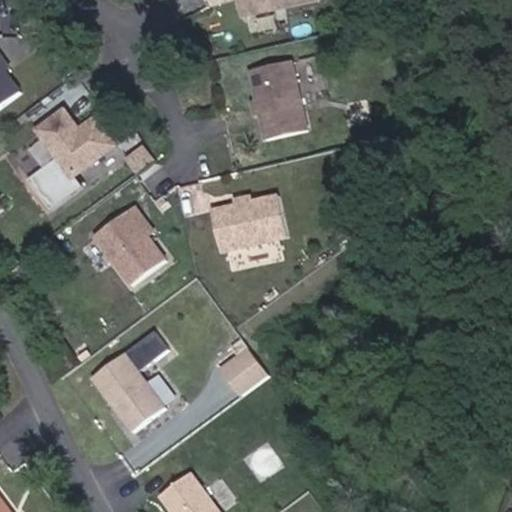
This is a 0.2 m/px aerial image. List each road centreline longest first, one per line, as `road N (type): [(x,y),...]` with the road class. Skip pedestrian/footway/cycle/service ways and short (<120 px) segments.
road 1 (residential): [(0,316),(97,511)]
road 2 (residential): [(187,167),(187,129),(141,40),(83,0)]
